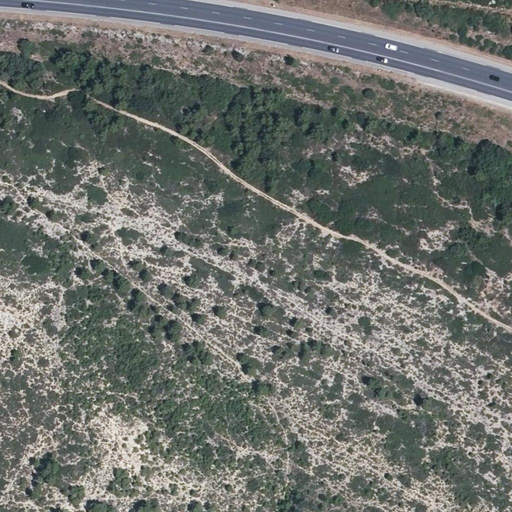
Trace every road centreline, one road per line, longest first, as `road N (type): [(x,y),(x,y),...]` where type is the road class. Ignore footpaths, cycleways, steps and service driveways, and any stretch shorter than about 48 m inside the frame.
road 1 (track): [(511,329),(438,281),(290,210),(171,132),(78,92),(45,98),(0,81)]
road 2 (primary): [(511,91),(320,41),(44,0)]
